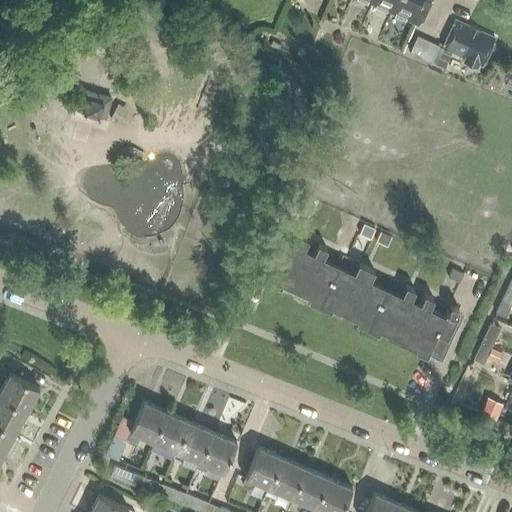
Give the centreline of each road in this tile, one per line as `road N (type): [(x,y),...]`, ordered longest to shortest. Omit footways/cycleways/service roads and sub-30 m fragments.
road 1 (unclassified): [(511,481),(136,335)]
road 2 (residential): [(44,511),(136,335)]
road 3 (unclassified): [(136,335),(0,283)]
